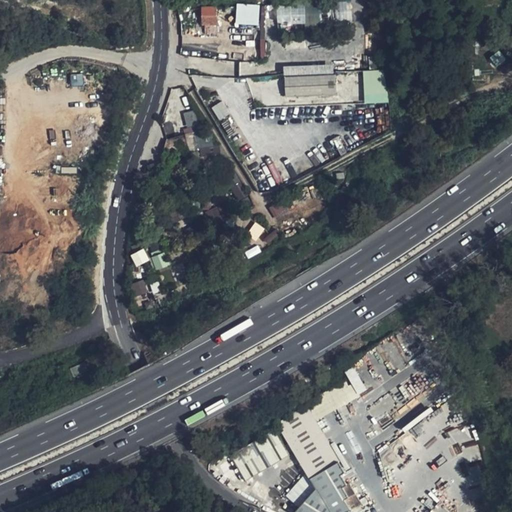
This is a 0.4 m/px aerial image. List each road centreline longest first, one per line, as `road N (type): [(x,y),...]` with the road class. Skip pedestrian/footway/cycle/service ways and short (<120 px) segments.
road 1 (motorway): [(511,159),(263,324),(0,457)]
road 2 (motorway): [(0,498),(285,356),(511,206)]
road 3 (tertiary): [(160,61),(122,188),(113,270),(118,318)]
road 4 (tertiary): [(118,318),(175,441),(251,511)]
road 5 (unclassified): [(160,61),(72,50),(0,76)]
road 6 (unclassified): [(118,318),(0,360)]
